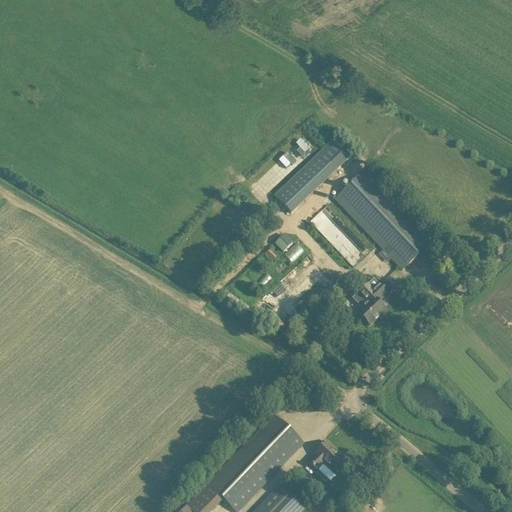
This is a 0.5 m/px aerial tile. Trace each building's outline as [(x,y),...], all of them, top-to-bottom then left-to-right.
[(333,176),(334,175),(352,158),(334,140),(317,157),(275,197),(291,214),(333,176)] [(335,200),(396,264),(403,271),(434,243),(367,170),(335,200)] [(364,252),(321,210),(309,222),(352,264),(364,252)] [(284,236),(275,245),(283,253),(292,244),(284,236)] [(290,263),(304,253),(297,244),(284,253),(290,263)] [(357,314),(363,320),(370,327),(382,315),(384,316),(388,313),(378,303),(388,293),(379,285),(374,279),(368,285),(368,284),(352,299),(362,309),(357,314)] [(212,511),(223,501),(233,511),(238,511),(303,444),(274,417),(182,511),(212,511)] [(327,443),(318,452),(315,455),(316,456),(309,463),(317,470),(323,464),(334,474),(346,462),(327,443)] [(254,511),(302,511),(304,510),(279,487),(254,511)]
